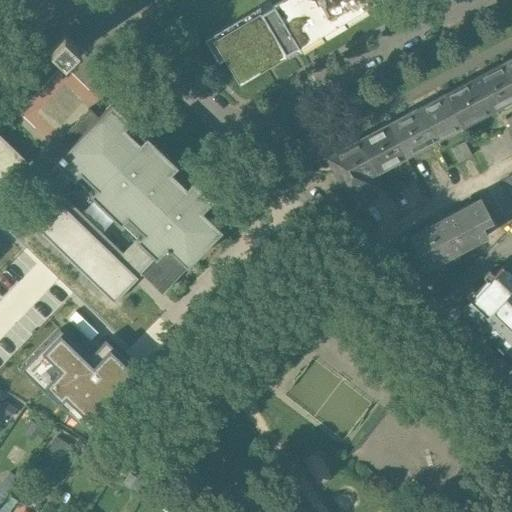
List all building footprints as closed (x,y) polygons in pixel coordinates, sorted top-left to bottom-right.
[(282,0),(263,12),(260,6),(204,39),(218,63),(226,58),(240,81),(285,54),(286,54),(297,47),(300,52),(387,0),(282,0)] [(81,48),(68,33),(52,48),(65,62),(81,48)] [(511,56),(502,62),(511,81),(511,56)] [(511,81),(502,62),(473,78),(491,111),(511,100),(511,81)] [(473,78),(445,93),(463,127),(491,111),(473,78)] [(445,93),(417,108),(434,142),(463,127),(445,93)] [(214,198),(112,101),(97,116),(89,108),(61,138),(70,146),(55,161),(57,163),(73,178),(137,239),(156,257),(141,272),(143,274),(162,293),(189,265),(187,264),(221,229),(202,210),(214,198)] [(417,108),(388,123),(406,157),(434,142),(417,108)] [(388,123),(360,138),(378,172),(406,157),(388,123)] [(73,178),(57,163),(43,177),(0,135),(0,189),(20,168),(51,197),(28,221),(115,303),(143,274),(141,272),(156,257),(137,239),(123,253),(60,193),(73,178)] [(360,138),(326,157),(347,196),(372,183),(369,177),(378,172),(360,138)] [(390,189),(402,213),(419,204),(407,180),(390,189)] [(481,198),(411,236),(428,268),(488,236),(480,223),(491,217),(481,198)] [(511,276),(502,267),(503,267),(502,266),(462,306),(463,307),(464,307),(488,331),(490,328),(494,332),(492,335),(509,351),(508,351),(510,352),(511,353),(511,351),(511,276)] [(60,329),(29,361),(36,368),(28,376),(58,406),(67,397),(74,404),(67,411),(82,425),(89,418),(96,425),(137,383),(130,377),(137,369),(106,340),(90,357),(60,329)]
